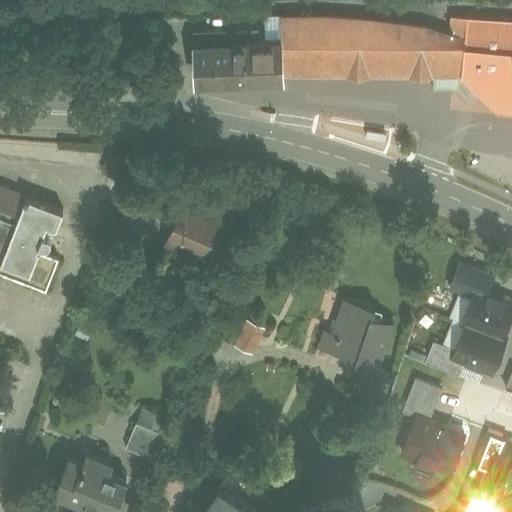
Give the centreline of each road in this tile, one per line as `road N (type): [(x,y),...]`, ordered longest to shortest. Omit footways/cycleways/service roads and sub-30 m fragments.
road 1 (unclassified): [(438,131),(295,104),(251,103),(206,122)]
road 2 (secondary): [(419,184),(206,122)]
road 3 (secondary): [(206,122),(0,104)]
